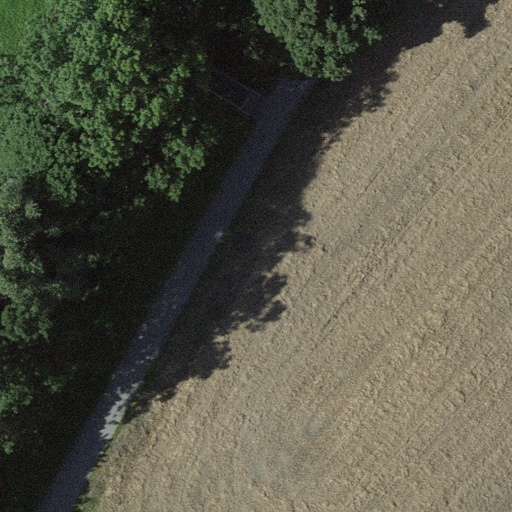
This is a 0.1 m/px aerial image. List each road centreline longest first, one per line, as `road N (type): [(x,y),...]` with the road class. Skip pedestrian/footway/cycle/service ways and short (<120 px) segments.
road 1 (track): [(339,0),(58,511)]
road 2 (track): [(0,228),(127,0)]
